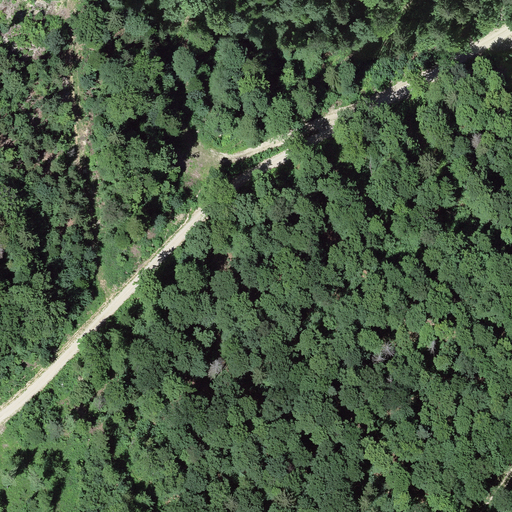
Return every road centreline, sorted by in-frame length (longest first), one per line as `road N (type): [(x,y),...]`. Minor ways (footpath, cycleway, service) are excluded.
road 1 (track): [(407,88),(228,191),(0,416)]
road 2 (track): [(407,88),(242,156),(206,152),(176,106),(195,0)]
road 3 (track): [(418,0),(349,61),(216,156)]
road 4 (track): [(511,26),(407,88)]
